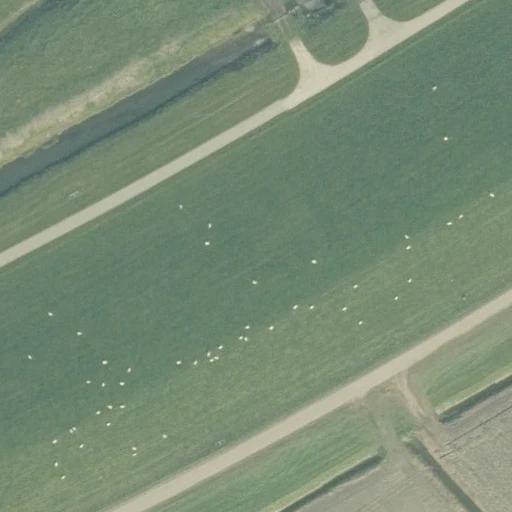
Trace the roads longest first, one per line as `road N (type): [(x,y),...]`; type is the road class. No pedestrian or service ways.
road 1 (unclassified): [(455,0),(0,259)]
road 2 (unclassified): [(127,511),(511,298)]
